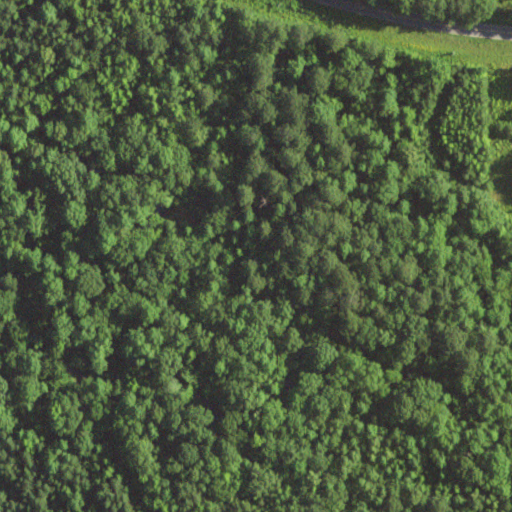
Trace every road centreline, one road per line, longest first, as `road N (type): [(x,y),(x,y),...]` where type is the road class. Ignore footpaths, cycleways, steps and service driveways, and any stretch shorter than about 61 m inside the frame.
road 1 (residential): [(146,511),(0,284)]
road 2 (tertiary): [(511,31),(341,0)]
